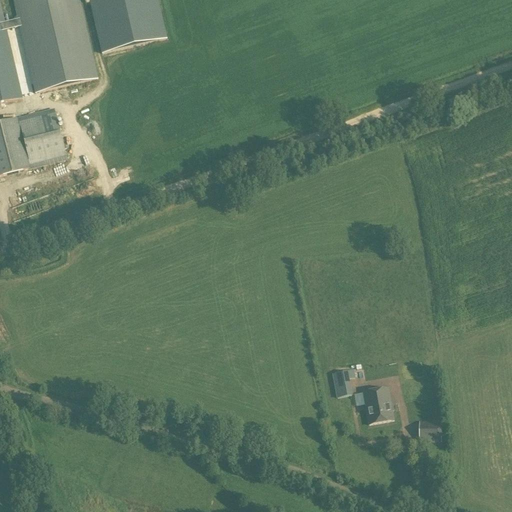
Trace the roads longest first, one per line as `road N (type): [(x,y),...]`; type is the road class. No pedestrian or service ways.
road 1 (track): [(33,243),(511,65)]
road 2 (unclassified): [(392,511),(250,456),(0,387)]
